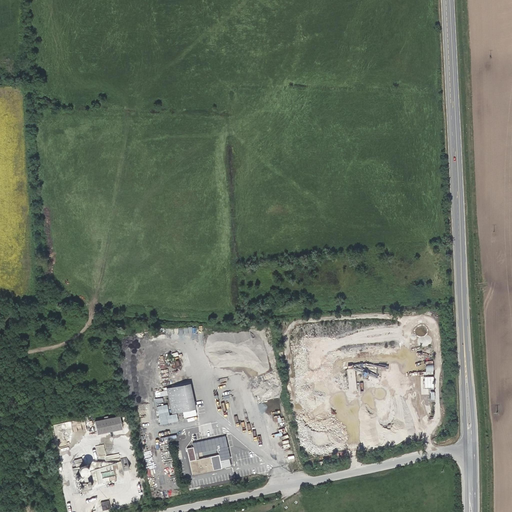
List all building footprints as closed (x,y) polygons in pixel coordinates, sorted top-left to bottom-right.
[(165,328),(166,335),(174,334),(174,327),(165,328)] [(434,377),(425,376),(425,388),(434,388),(434,377)] [(189,384),(166,388),(172,412),(182,410),(184,416),(196,414),(189,384)] [(122,428),(122,426),(120,416),(94,421),(97,434),(122,428)] [(72,431),(86,430),(85,419),(71,420),(72,431)] [(212,434),(211,423),(199,424),(200,435),(212,434)] [(195,460),(192,447),(186,449),(189,461),(195,460)] [(217,455),(189,461),(192,474),(219,468),(217,455)] [(81,490),(93,487),(92,479),(89,480),(87,472),(93,471),(92,466),(96,464),(95,459),(83,462),(82,457),(74,459),(76,466),(73,467),(74,474),(82,472),(83,478),(78,480),(81,490)] [(121,459),(124,469),(130,467),(127,457),(121,459)] [(110,508),(109,500),(101,502),(103,509),(110,508)]
